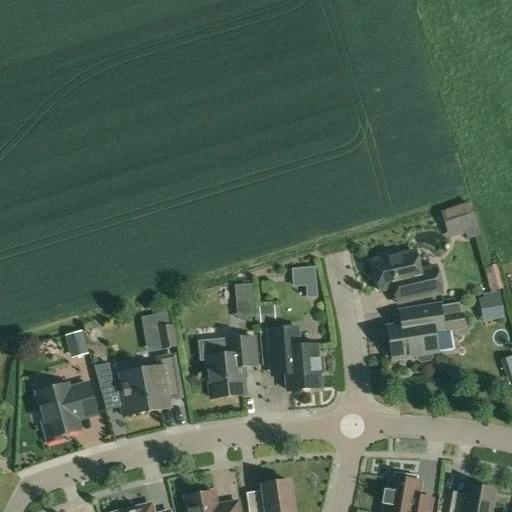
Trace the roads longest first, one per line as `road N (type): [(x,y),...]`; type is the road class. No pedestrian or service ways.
road 1 (residential): [(15,511),(41,482),(134,455),(206,438),(354,427)]
road 2 (residential): [(354,427),(511,444)]
road 3 (residential): [(354,427),(339,281)]
